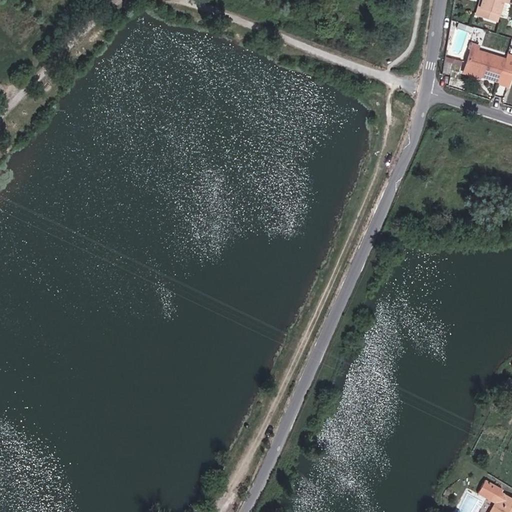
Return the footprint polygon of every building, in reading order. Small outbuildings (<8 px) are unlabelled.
[(497,21),(503,0),(502,0),(479,0),(475,14),(497,21)] [(471,49),(477,50),(479,44),(470,42),(468,48),(471,49)] [(500,79),(510,82),(511,77),(511,56),(507,55),(506,59),(477,50),(471,49),(465,67),(481,73),(481,75),(499,81),(500,79)] [(481,73),(465,67),(463,72),(480,78),(481,75),(481,73)] [(501,390),(511,396),(511,380),(508,378),(501,390)] [(489,488),(492,484),(486,480),(479,492),(487,497),(491,490),(489,488)] [(492,490),(487,497),(495,501),(501,491),(502,489),(494,485),(492,490)] [(501,491),(488,511),(491,511),(497,503),(502,506),(508,495),(501,491)] [(491,511),(511,511),(511,497),(508,495),(502,506),(497,503),(491,511)]
